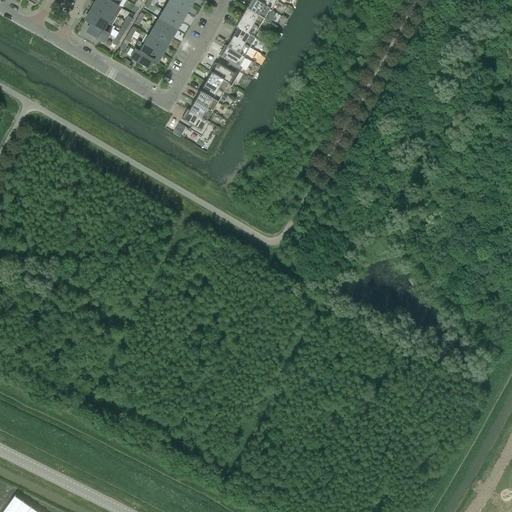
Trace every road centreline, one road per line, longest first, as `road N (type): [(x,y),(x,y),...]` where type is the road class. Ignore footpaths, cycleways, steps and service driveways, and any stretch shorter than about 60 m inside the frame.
road 1 (residential): [(228,0),(169,99),(156,101),(58,42)]
road 2 (unclassified): [(120,511),(0,454)]
